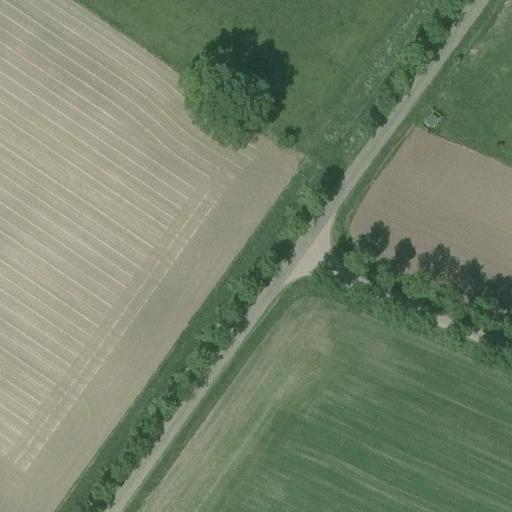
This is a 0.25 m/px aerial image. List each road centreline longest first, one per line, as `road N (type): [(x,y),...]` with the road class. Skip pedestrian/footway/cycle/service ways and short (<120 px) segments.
road 1 (unclassified): [(94,511),(294,257)]
road 2 (unclassified): [(294,257),(478,0)]
road 3 (unclassified): [(511,351),(294,257)]
